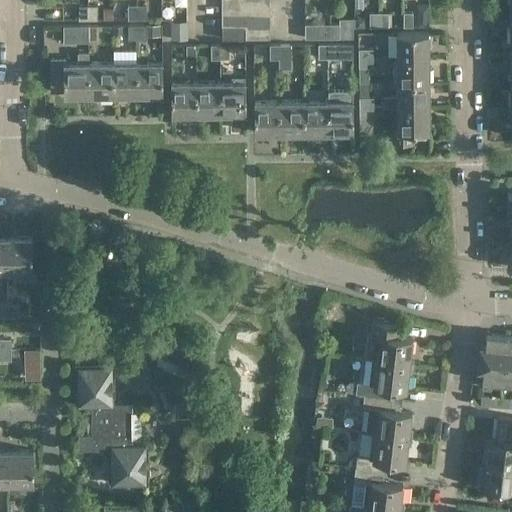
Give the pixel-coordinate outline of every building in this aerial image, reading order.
[(223,16),(247,16),(247,4),(223,4),(223,16)] [(247,16),(271,16),(270,4),(247,4),(247,16)] [(417,26),(430,25),(429,14),(429,4),(416,4),(417,26)] [(128,19),(137,19),(137,5),(128,5),(128,19)] [(137,19),(146,19),(146,5),(137,5),(137,19)] [(162,19),(171,19),(171,5),(161,5),(162,19)] [(79,20),(88,20),(88,6),(79,6),(79,20)] [(88,20),(98,20),(98,6),(88,6),(88,20)] [(113,19),(113,8),(103,7),(103,19),(113,19)] [(404,26),(414,26),(414,12),(404,13),(404,26)] [(371,27),(380,27),(380,13),(371,13),(371,27)] [(380,27),(388,27),(388,13),(380,13),(380,27)] [(224,28),(247,28),(247,16),(223,16),(224,28)] [(247,28),(271,27),(271,16),(247,16),(247,28)] [(339,23),(339,37),(353,37),(352,26),(354,26),(354,18),(339,18),(339,23)] [(359,27),(364,27),(364,18),(355,18),(355,27),(359,27)] [(172,39),(187,39),(187,21),(171,21),(172,39)] [(307,38),(332,38),(332,23),(307,24),(307,38)] [(128,40),(137,40),(137,24),(128,24),(128,40)] [(147,24),(137,24),(137,40),(147,40),(147,24)] [(65,42),(90,42),(90,40),(90,26),(64,26),(65,42)] [(90,40),(99,40),(98,26),(90,26),(90,40)] [(160,26),(147,26),(147,34),(160,34),(160,26)] [(247,38),(271,38),(271,27),(247,28),(247,38)] [(224,39),(247,38),(247,28),(224,28),(224,39)] [(398,58),(430,58),(430,33),(397,33),(398,58)] [(292,69),(292,44),(280,45),(280,59),(280,69),(292,69)] [(320,58),(329,58),(329,44),(319,44),(320,58)] [(353,58),(353,44),(329,44),(329,58),(338,58),(353,58)] [(213,60),(221,60),(221,45),(212,45),(213,60)] [(221,60),(230,60),(230,45),(221,45),(221,60)] [(280,59),(280,45),(271,45),(271,59),(280,59)] [(188,60),(197,60),(197,46),(188,46),(188,60)] [(374,49),(359,49),(359,58),(374,58),(374,49)] [(65,94),(90,94),(90,62),(89,53),(78,53),(78,62),(65,62),(65,58),(52,58),(52,90),(65,90),(65,94)] [(359,58),(359,67),(374,67),(374,58),(359,58)] [(398,82),(430,82),(430,58),(398,58),(398,82)] [(90,94),(114,94),(113,62),(90,62),(90,94)] [(114,94),(137,94),(137,62),(113,62),(114,94)] [(137,94),(162,94),(162,62),(137,62),(137,94)] [(198,113),(222,113),(222,81),(198,82),(198,113)] [(222,113),(247,113),(247,81),(222,81),(222,113)] [(173,113),(198,113),(198,82),(172,82),(173,113)] [(385,107),(398,107),(430,106),(430,82),(398,82),(398,96),(385,96),(385,107)] [(329,91),(329,101),(329,132),(354,132),(354,101),(354,90),(329,91)] [(359,98),(359,107),(374,107),(374,98),(359,98)] [(256,133),(281,133),(281,101),(256,101),(256,133)] [(281,133),(305,133),(305,101),(281,101),(281,133)] [(305,133),(329,132),(329,101),(305,101),(305,133)] [(431,131),(430,106),(398,107),(398,131),(393,131),(393,144),(412,143),(412,131),(431,131)] [(359,107),(359,116),(374,116),(374,107),(359,107)] [(7,270),(33,270),(33,236),(7,236),(7,270)] [(8,317),(19,317),(19,304),(8,304),(8,317)] [(401,337),(402,326),(373,322),(372,334),(368,333),(365,358),(411,363),(414,338),(401,337)] [(504,383),(509,335),(487,333),(483,381),(504,383)] [(0,350),(11,350),(11,339),(0,339),(0,350)] [(119,362),(119,367),(147,368),(147,346),(107,346),(107,362),(119,362)] [(0,360),(11,360),(11,350),(0,350),(0,360)] [(408,388),(411,363),(365,358),(361,357),(358,382),(352,381),(346,387),(346,392),(366,394),(393,398),(395,387),(408,388)] [(186,380),(190,372),(158,359),(155,367),(186,380)] [(29,366),(29,383),(42,383),(41,366),(29,366)] [(92,430),(92,434),(79,434),(78,450),(99,449),(99,446),(111,446),(112,483),(146,482),(145,445),(132,445),(132,437),(142,434),(141,413),(132,411),(132,403),(112,404),(112,367),(78,367),(79,405),(92,405),(92,422),(88,422),(88,430),(92,430)] [(410,437),(413,412),(392,409),(393,398),(366,394),(364,406),(370,407),(367,432),(377,433),(410,437)] [(502,405),(503,397),(483,395),(482,403),(502,405)] [(511,406),(511,397),(503,397),(502,405),(511,406)] [(178,415),(191,415),(191,402),(177,403),(178,415)] [(511,417),(499,416),(497,439),(496,440),(511,442),(511,417)] [(407,463),(410,437),(377,433),(374,458),(358,456),(357,468),(385,471),(386,460),(407,463)] [(511,465),(511,442),(496,440),(497,439),(487,438),(484,462),(511,465)] [(0,484),(8,484),(8,450),(0,450),(0,484)] [(8,484),(34,484),(34,450),(8,450),(8,484)] [(511,490),(511,465),(484,462),(481,486),(511,490)] [(401,510),(404,485),(383,483),(385,471),(357,468),(353,505),(368,506),(401,510)]
